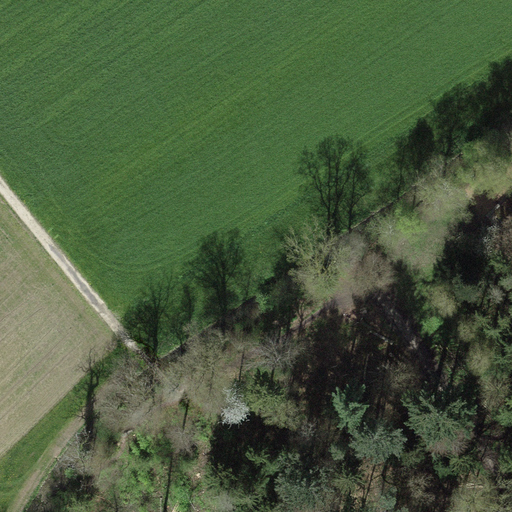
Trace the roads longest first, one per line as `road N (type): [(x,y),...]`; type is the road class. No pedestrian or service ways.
road 1 (track): [(511,481),(475,410),(409,230)]
road 2 (track): [(0,195),(115,341)]
